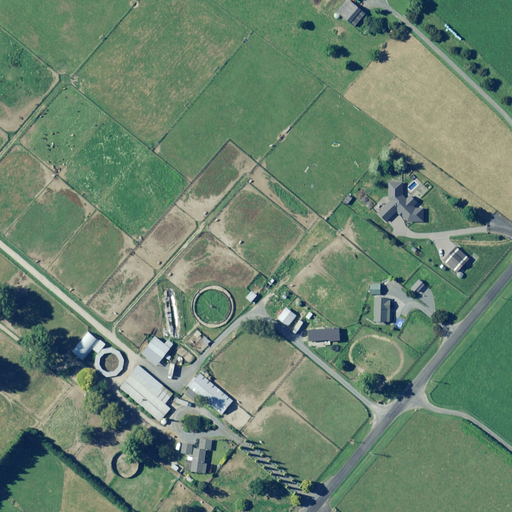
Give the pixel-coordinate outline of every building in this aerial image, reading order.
[(365,15),(349,0),(348,0),(338,12),(354,27),(365,15)] [(403,196),(403,182),(388,183),(389,199),(391,202),(379,214),(386,221),(397,212),(402,217),(403,216),(408,222),(423,222),(424,209),(415,209),(414,207),(417,203),(411,197),(406,199),(403,196)] [(381,285),(371,285),(371,295),(381,295),(381,285)] [(292,295),(287,291),(282,298),(287,302),(292,295)] [(257,296),(253,292),(247,298),(251,302),(257,296)] [(390,299),(374,298),(373,322),(391,322),(392,309),(390,309),(390,299)] [(297,316),(288,308),(278,319),(288,327),(297,316)] [(331,331),(312,315),(307,322),(299,316),(294,323),(320,345),(331,331)] [(98,340),(89,333),(73,352),(82,360),(98,340)] [(162,361),(164,358),(169,361),(172,357),(168,353),(171,349),(156,337),(142,355),(157,367),(159,365),(162,368),(166,364),(162,361)] [(105,344),(100,340),(93,349),(98,354),(105,344)] [(99,373),(106,378),(116,377),(122,369),(124,360),(120,352),(111,348),(102,349),(96,356),(95,366),(99,373)] [(166,424),(166,423),(167,423),(167,422),(167,421),(166,420),(166,419),(165,419),(164,418),(163,418),(162,418),(163,418),(170,409),(164,404),(173,394),(139,366),(137,364),(132,370),(134,371),(120,388),(159,422),(160,421),(160,422),(160,423),(160,424),(161,424),(162,425),(163,425),(164,425),(165,425),(165,424),(166,424)] [(187,386),(188,387),(222,414),(233,401),(199,373),(195,378),(194,377),(187,386)] [(190,389),(188,393),(193,398),(196,394),(190,389)] [(189,402),(175,398),(173,402),(187,406),(189,402)] [(193,446),(193,445),(182,444),(181,453),(187,454),(185,471),(205,474),(207,464),(204,464),(206,450),(211,450),(212,440),(199,439),(198,445),(198,447),(193,446)] [(121,478),(124,478),(125,478),(126,478),(128,478),(131,477),(133,476),(135,474),(136,473),(137,471),(138,468),(139,466),(139,464),(138,461),(137,459),(136,457),(135,455),(133,453),(131,452),(128,451),(126,451),(124,451),(121,451),(119,452),(117,453),(115,455),(114,457),(112,459),(112,461),(111,463),(111,466),(112,468),(112,470),(114,473),(115,474),(117,476),(119,477),(121,478)] [(180,467),(173,462),(170,466),(176,471),(180,467)]
